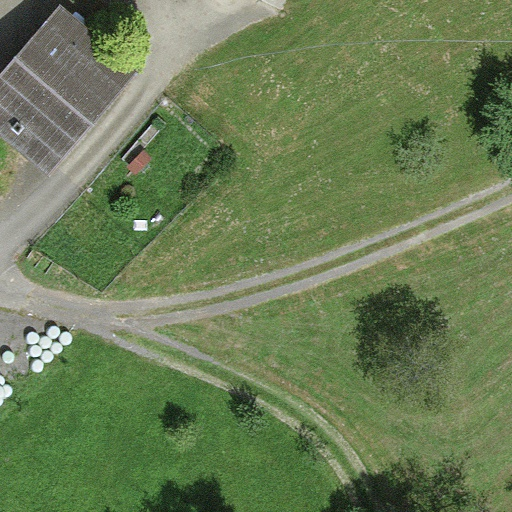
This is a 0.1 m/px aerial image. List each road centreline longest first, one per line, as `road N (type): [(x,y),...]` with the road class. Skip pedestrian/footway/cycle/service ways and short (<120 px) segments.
road 1 (track): [(0,297),(74,321),(189,310),(317,273),(511,185)]
road 2 (track): [(74,321),(276,399),(348,465),(372,511)]
road 3 (track): [(189,52),(0,250)]
